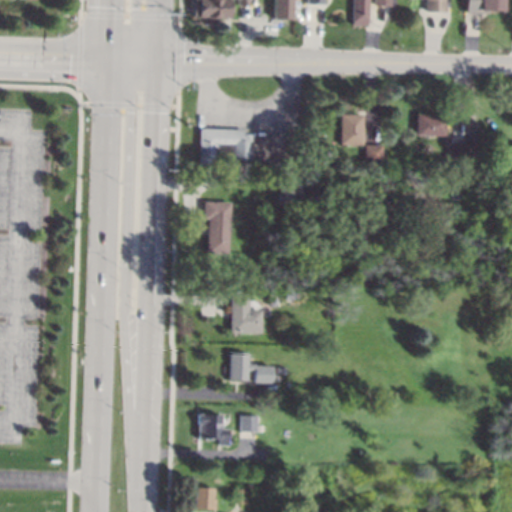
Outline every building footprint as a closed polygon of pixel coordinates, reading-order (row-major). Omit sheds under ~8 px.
[(229,0),(229,18),(197,16),(192,16),(192,0),(229,0)] [(292,0),(292,17),(292,19),(291,19),(273,19),(273,2),(273,0),(292,0)] [(368,0),(368,3),(367,25),(366,25),(351,24),(352,0),(368,0)] [(445,0),(445,11),(425,11),(425,0),(445,0)] [(502,0),(502,11),(487,10),(487,13),(480,13),(467,13),(465,13),(465,0),(502,0)] [(362,144),(339,144),(339,115),(339,114),(362,114),(362,144)] [(444,135),(415,134),(415,114),(444,114),(444,135)] [(198,160),(198,127),(241,128),(241,133),(251,134),(250,154),(250,161),(231,161),(231,144),(211,144),(210,161),(198,160)] [(464,160),(449,160),(447,160),(447,142),(450,142),(451,142),(462,143),(465,143),(464,160)] [(381,164),(363,163),(364,145),(365,145),(372,145),(381,145),(381,164)] [(464,171),(456,171),(456,163),(464,164),(464,171)] [(314,187),(313,203),(279,202),(279,187),(279,185),(314,187)] [(228,253),(205,252),(206,218),(201,218),(201,214),(202,201),(229,201),(228,253)] [(294,291),(293,299),(285,299),(285,292),(285,291),(294,291)] [(246,310),(259,310),(259,332),(228,332),(228,304),(228,296),(228,294),(246,294),(246,310)] [(274,299),(274,302),(272,304),(268,305),(266,302),(266,298),(267,296),(272,296),(274,299)] [(246,353),(245,363),(252,364),(252,365),(269,366),(269,382),(269,383),(256,382),(254,382),(251,382),(252,370),(245,370),(244,380),(226,379),(227,352),(246,353)] [(220,428),(226,429),(226,445),(217,445),(217,439),(196,438),(197,414),(220,414),(220,428)] [(255,431),(254,431),(239,431),(238,431),(238,415),(255,415),(255,431)] [(211,488),(212,488),(211,499),(214,499),(213,509),(193,508),(194,487),(211,488)] [(245,503),(240,503),(234,503),(232,503),(233,489),(245,489),(245,503)]
